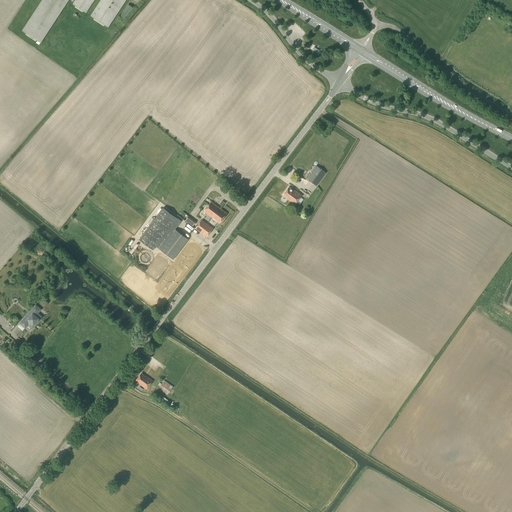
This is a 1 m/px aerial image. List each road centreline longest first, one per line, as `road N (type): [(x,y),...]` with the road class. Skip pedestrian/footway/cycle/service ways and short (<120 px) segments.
road 1 (unclassified): [(16,511),(339,81)]
road 2 (unclassified): [(511,167),(431,118),(373,102),(339,81)]
road 3 (primary): [(511,139),(361,51)]
road 4 (unclassified): [(339,81),(304,59),(250,0)]
